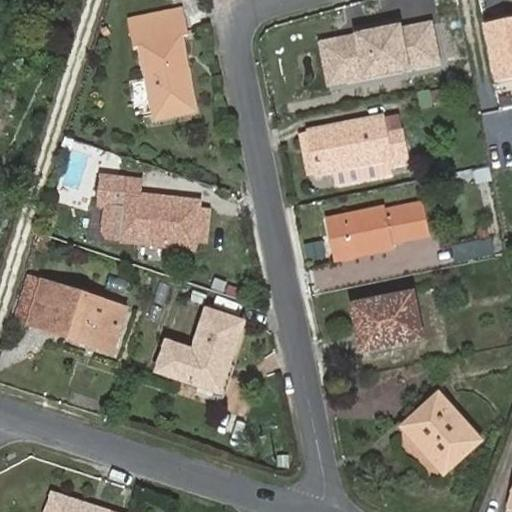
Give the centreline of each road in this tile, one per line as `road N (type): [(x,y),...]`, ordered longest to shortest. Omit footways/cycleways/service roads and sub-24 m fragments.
road 1 (residential): [(277,0),(237,17),(236,45),(330,511)]
road 2 (residential): [(0,419),(289,504)]
